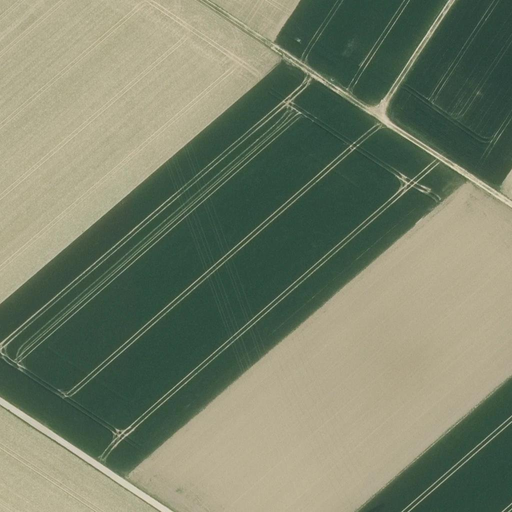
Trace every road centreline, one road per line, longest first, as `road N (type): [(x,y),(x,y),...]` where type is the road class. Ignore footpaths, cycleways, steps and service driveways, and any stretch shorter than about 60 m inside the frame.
road 1 (track): [(123,482),(476,179)]
road 2 (track): [(511,203),(202,0)]
road 3 (track): [(165,511),(0,400)]
road 4 (track): [(376,115),(452,0)]
